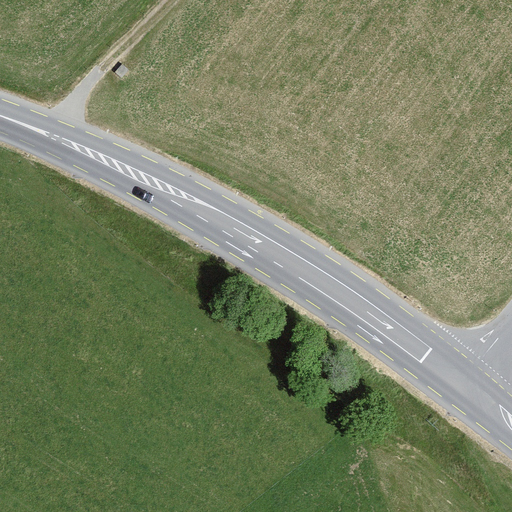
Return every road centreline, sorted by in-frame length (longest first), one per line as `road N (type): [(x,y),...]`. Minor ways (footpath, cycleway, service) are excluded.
road 1 (secondary): [(456,384),(317,279),(211,212),(0,117)]
road 2 (track): [(48,134),(169,0)]
